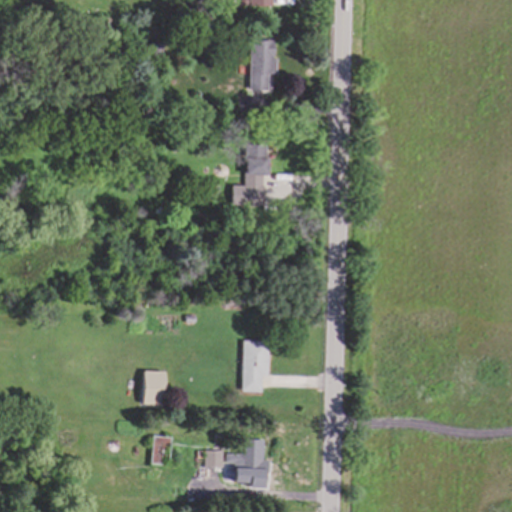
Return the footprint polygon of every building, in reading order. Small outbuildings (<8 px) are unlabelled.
[(247,0),(247,8),(271,7),(270,0),(247,0)] [(247,91),(267,92),(267,75),(273,75),(273,42),(248,42),(247,91)] [(260,189),(260,176),(264,177),(264,144),(243,144),(242,189),(260,189)] [(238,392),(259,393),(259,376),(265,376),(265,342),(239,342),(238,392)] [(162,406),(163,373),(141,372),(140,406),(162,406)] [(148,464),(159,465),(161,448),(168,449),(169,438),(151,436),(148,464)] [(237,471),(261,471),(263,441),(238,440),(237,455),(223,455),(223,463),(237,464),(237,471)] [(220,452),(202,452),(202,468),(220,468),(220,452)]
